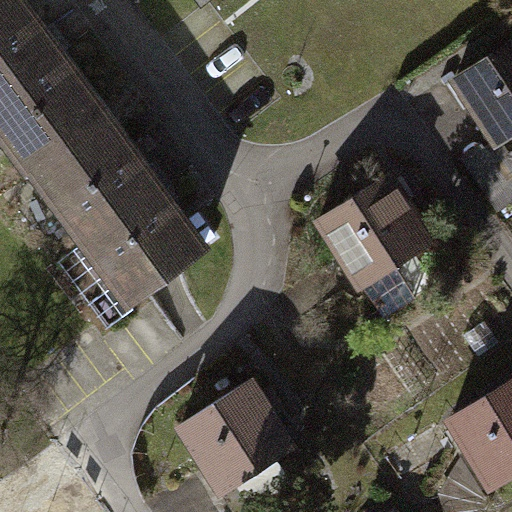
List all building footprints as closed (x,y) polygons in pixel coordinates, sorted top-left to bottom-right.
[(24,0),(0,0),(0,124),(32,168),(34,166),(109,112),(24,0)] [(511,40),(457,77),(499,139),(511,130),(511,40)] [(207,244),(109,112),(34,166),(132,298),(207,244)] [(391,174),(323,216),(386,317),(438,285),(415,248),(431,238),(391,174)] [(252,380),(185,425),(225,486),(292,441),(252,380)] [(511,381),(454,417),(495,482),(511,471),(511,381)] [(56,511),(45,494),(17,511),(71,511),(67,506),(57,511),(56,511)]
